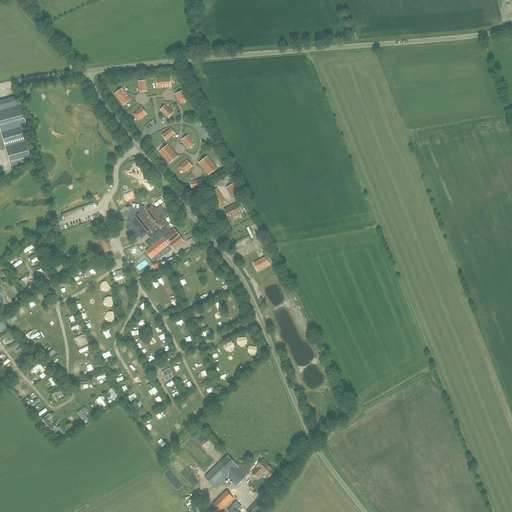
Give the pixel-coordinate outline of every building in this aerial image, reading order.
[(127,94),(122,88),(115,94),(119,99),(127,94)] [(183,91),(176,94),(178,100),(180,99),(181,102),(186,99),(184,97),(186,96),(183,91)] [(127,94),(119,99),(123,105),(131,100),(127,94)] [(31,160),(25,141),(21,127),(26,125),(18,96),(0,100),(0,129),(10,166),(31,160)] [(161,110),(169,117),(173,113),(165,105),(161,110)] [(137,113),(135,114),(139,118),(141,117),(142,118),(147,114),(142,108),(137,111),(137,113)] [(171,136),(174,134),(171,129),(162,135),(166,140),(169,138),(169,137),(170,135),(171,136)] [(185,145),(186,145),(188,147),(192,144),(191,142),(192,141),(189,136),(182,140),(185,145)] [(170,163),(177,157),(168,145),(160,152),(170,163)] [(199,163),(209,175),(216,169),(207,157),(199,163)] [(182,165),(183,166),(181,167),(184,171),(186,170),(187,171),(192,166),(186,160),(182,165)] [(228,174),(214,181),(216,185),(221,182),(221,181),(229,177),(228,174)] [(192,188),(202,186),(201,180),(197,181),(197,182),(195,182),(194,181),(190,182),(192,188)] [(232,199),(239,197),(235,184),(228,187),(232,199)] [(126,200),(135,197),(132,190),(124,193),(126,200)] [(238,203),(231,206),(224,210),(229,219),(242,212),(238,203)] [(142,239),(147,234),(151,239),(153,237),(154,239),(161,234),(173,249),(184,241),(175,228),(171,231),(168,226),(166,228),(164,226),(165,225),(161,220),(161,216),(158,216),(157,214),(157,210),(153,209),(151,207),(149,209),(147,209),(141,208),(141,210),(131,209),(129,211),(128,218),(131,219),(130,222),(131,223),(131,225),(142,239)] [(111,250),(105,235),(99,238),(105,252),(111,250)] [(165,239),(147,243),(150,256),(168,251),(165,239)] [(25,253),(35,249),(33,245),(24,250),(25,253)] [(269,264),(265,256),(254,262),(257,270),(269,264)] [(16,268),(23,263),(21,260),(14,265),(16,268)] [(35,269),(39,275),(48,269),(44,263),(35,269)] [(119,283),(122,282),(123,283),(127,282),(126,281),(129,280),(126,269),(116,272),(119,283)] [(3,280),(4,284),(12,280),(7,270),(4,272),(7,278),(3,280)] [(108,312),(110,318),(114,317),(115,321),(118,320),(114,310),(108,312)] [(73,313),(70,315),(75,325),(78,323),(73,313)] [(23,333),(32,328),(30,325),(22,330),(23,333)] [(1,338),(6,346),(9,345),(8,342),(14,338),(10,332),(1,338)] [(46,342),(40,346),(38,344),(36,345),(40,350),(48,344),(46,342)] [(82,353),(92,349),(91,345),(80,350),(82,353)] [(4,367),(11,361),(9,359),(2,365),(4,367)] [(43,373),(46,370),(40,363),(31,370),(35,376),(42,371),(43,373)] [(174,366),(178,373),(183,370),(179,364),(174,366)] [(174,377),(172,373),(165,377),(164,378),(166,381),(174,377)] [(110,390),(115,400),(119,398),(114,388),(110,390)] [(26,395),(28,398),(36,393),(33,389),(26,395)] [(97,399),(99,405),(102,404),(103,407),(106,406),(103,397),(97,399)] [(87,406),(90,411),(92,409),(95,413),(97,411),(92,403),(87,406)] [(48,427),(55,423),(49,414),(43,419),(48,427)] [(75,428),(79,425),(72,416),(69,418),(75,428)] [(236,486),(247,476),(228,456),(205,477),(216,489),(229,477),(236,486)] [(258,477),(263,472),(265,475),(266,474),(269,476),(275,471),(263,460),(257,467),(252,473),(258,477)] [(220,511),(234,498),(225,490),(212,503),(220,511)] [(209,491),(206,494),(210,500),(214,496),(209,491)] [(260,497),(246,511),(258,511),(267,503),(260,497)]
